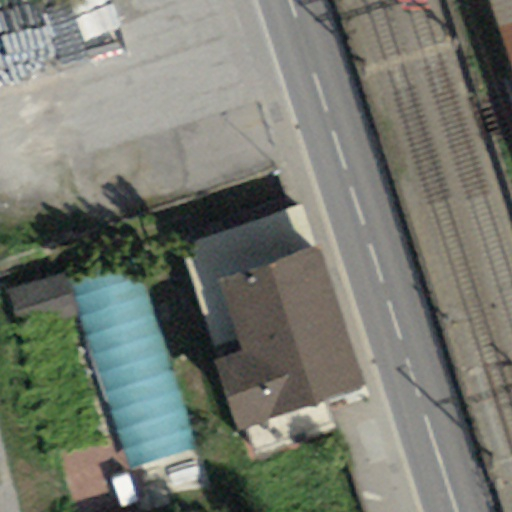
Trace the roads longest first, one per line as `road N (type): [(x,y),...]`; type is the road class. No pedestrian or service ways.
road 1 (primary): [(445,511),(286,0)]
road 2 (unknown): [(286,1),(0,106)]
